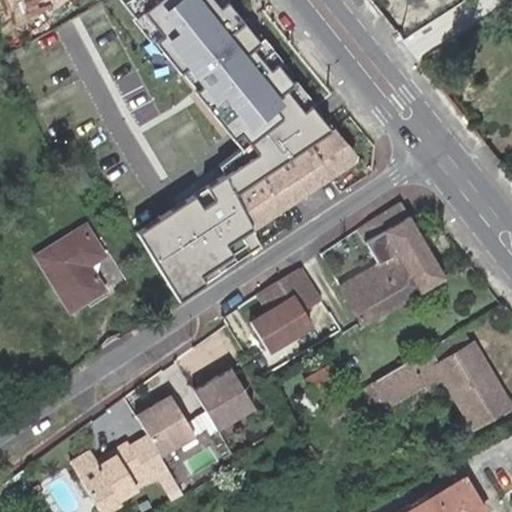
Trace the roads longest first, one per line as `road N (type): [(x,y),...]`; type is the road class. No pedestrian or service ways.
road 1 (residential): [(433,147),(0,437)]
road 2 (unknown): [(88,382),(12,260),(24,204),(0,153)]
road 3 (primary): [(315,0),(433,147)]
road 4 (primary): [(433,147),(511,243)]
